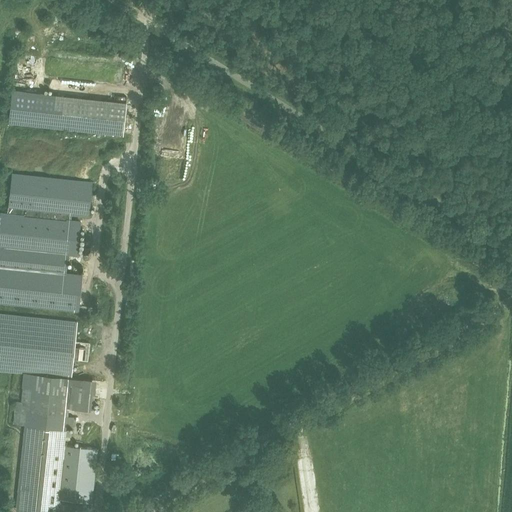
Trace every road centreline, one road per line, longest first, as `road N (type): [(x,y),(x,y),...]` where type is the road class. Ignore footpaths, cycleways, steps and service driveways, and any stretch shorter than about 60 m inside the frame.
road 1 (unclassified): [(511,247),(145,21),(148,0)]
road 2 (unclassified): [(136,511),(511,300)]
